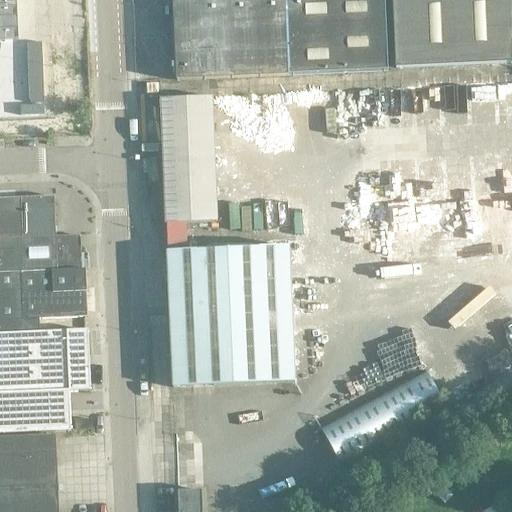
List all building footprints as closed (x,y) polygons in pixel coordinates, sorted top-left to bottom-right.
[(17,0),(0,0),(0,44),(19,44),(17,0)] [(386,0),(173,0),(177,82),(289,77),(389,72),(386,0)] [(511,0),(391,0),(395,69),(511,63),(511,0)] [(161,101),(167,225),(218,223),(212,99),(161,101)] [(0,199),(0,273),(81,270),(80,236),(57,237),(56,197),(0,199)] [(169,254),(174,388),(294,383),(289,249),(169,254)] [(86,270),(81,270),(0,273),(0,332),(40,331),(40,325),(40,319),(88,317),(86,270)] [(70,400),(69,393),(90,392),(88,331),(0,334),(0,434),(71,433),(70,400)] [(323,432),(342,466),(449,409),(425,373),(323,432)] [(77,422),(77,431),(92,431),(92,422),(77,422)] [(0,511),(60,511),(59,477),(57,436),(0,438),(0,511)] [(203,511),(202,467),(178,468),(179,511),(203,511)]
